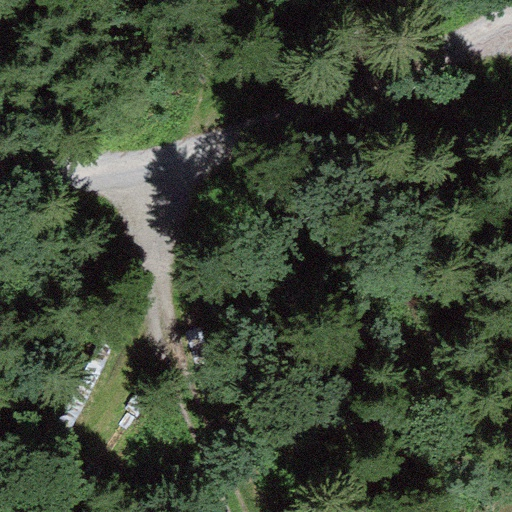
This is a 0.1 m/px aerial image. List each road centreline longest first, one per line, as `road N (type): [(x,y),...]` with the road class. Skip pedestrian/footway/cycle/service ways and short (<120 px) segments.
road 1 (track): [(511,25),(180,159),(132,170),(0,174)]
road 2 (track): [(234,511),(182,384),(132,170)]
road 3 (track): [(12,511),(162,311)]
